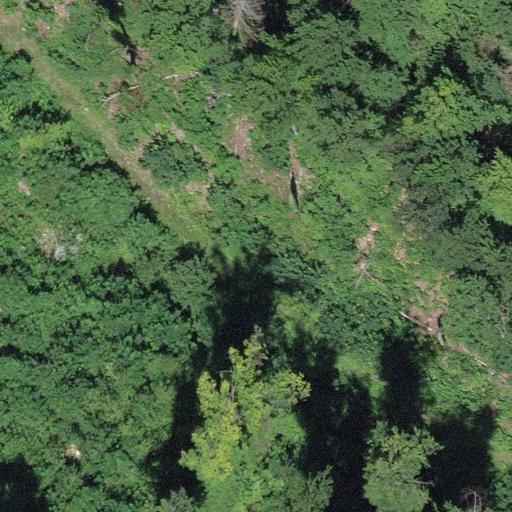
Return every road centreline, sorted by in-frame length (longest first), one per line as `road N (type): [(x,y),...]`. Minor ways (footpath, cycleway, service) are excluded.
road 1 (track): [(0,27),(380,387),(511,468)]
road 2 (track): [(280,0),(402,401)]
